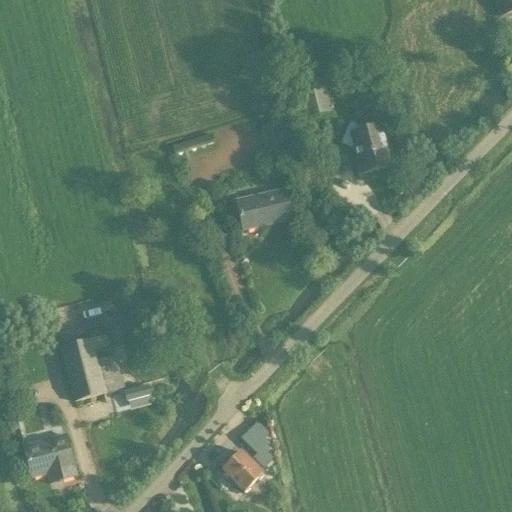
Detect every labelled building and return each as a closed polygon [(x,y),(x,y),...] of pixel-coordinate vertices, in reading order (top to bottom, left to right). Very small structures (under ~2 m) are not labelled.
[(511,0),(497,0),(502,17),(511,13),(511,0)] [(326,94),(322,80),(297,86),(301,100),(306,119),(331,112),(326,94)] [(289,155),(282,124),(260,129),(268,160),(289,155)] [(362,175),(391,168),(380,127),(362,132),(362,130),(350,125),(341,145),(355,151),(362,175)] [(175,156),(215,144),(212,136),(173,148),(175,156)] [(243,232),(291,222),(284,192),(237,203),(243,232)] [(92,341),(60,349),(74,404),(116,393),(123,391),(116,363),(98,368),(94,351),(110,348),(107,337),(92,341)] [(0,351),(0,392),(3,403),(13,400),(0,351)] [(262,470),(271,461),(261,451),(267,446),(259,439),(265,433),(256,424),(240,440),(256,456),(252,460),(262,470)] [(65,438),(64,438),(24,448),(32,480),(57,473),(59,483),(76,478),(65,438)] [(244,493),(262,475),(240,454),(223,472),(244,493)]
